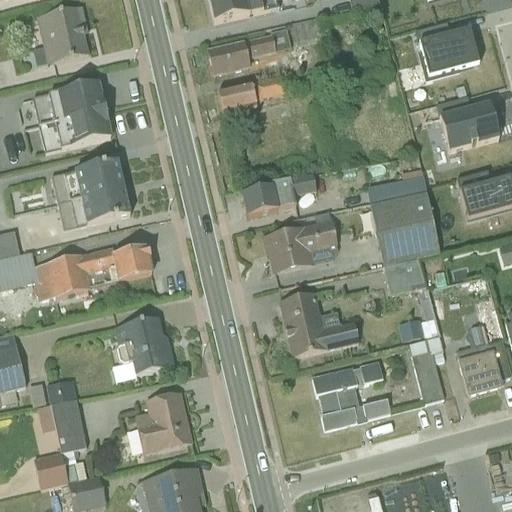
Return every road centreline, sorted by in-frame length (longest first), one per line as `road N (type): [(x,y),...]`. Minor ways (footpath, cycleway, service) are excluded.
road 1 (primary): [(263,506),(143,0)]
road 2 (residential): [(263,506),(511,438)]
